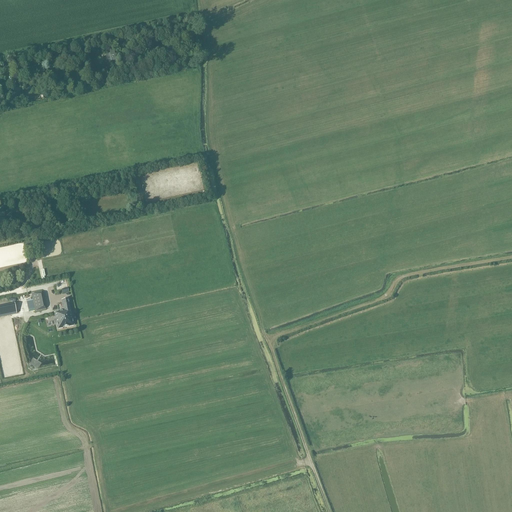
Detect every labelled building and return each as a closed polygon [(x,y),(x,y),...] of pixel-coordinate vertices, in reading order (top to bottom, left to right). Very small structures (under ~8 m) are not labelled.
[(110,54),(106,55),(107,60),(108,60),(108,62),(116,60),(114,49),(113,50),(112,47),(109,48),(110,54)] [(9,90),(12,99),(19,97),(17,88),(9,90)] [(33,223),(33,225),(32,225),(33,232),(41,231),(40,225),(39,221),(33,223)] [(42,292),(31,294),(35,312),(45,309),(42,292)] [(74,326),(68,298),(61,300),(63,310),(58,311),(58,312),(53,313),(57,329),(74,326)] [(15,307),(0,309),(0,317),(16,314),(15,307)]
